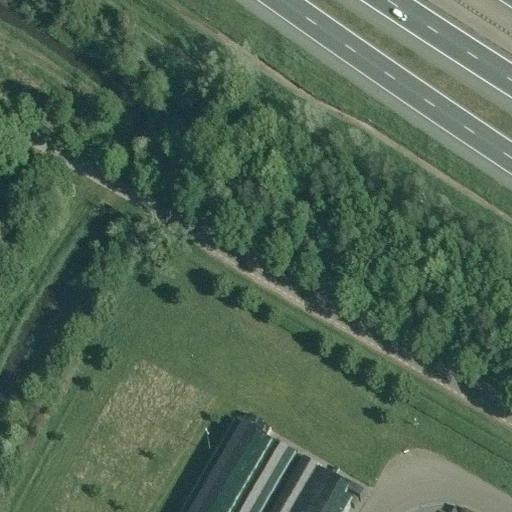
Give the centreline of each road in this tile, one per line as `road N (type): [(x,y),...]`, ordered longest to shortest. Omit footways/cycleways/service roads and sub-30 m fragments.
road 1 (unclassified): [(511,418),(0,122)]
road 2 (motorway): [(278,0),(511,159)]
road 3 (motorway): [(387,0),(511,81)]
